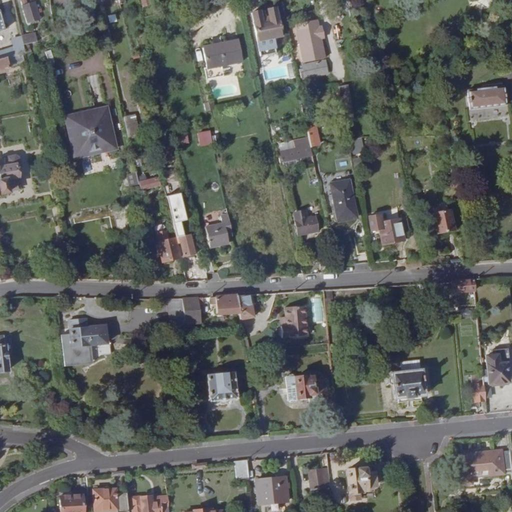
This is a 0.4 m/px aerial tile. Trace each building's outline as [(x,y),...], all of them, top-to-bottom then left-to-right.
[(27,4),(22,5),(21,5),(27,23),(40,19),(34,1),(27,4)] [(253,23),(257,42),(282,37),(278,18),(253,23)] [(22,36),(24,44),(37,41),(35,33),(22,36)] [(13,47),(15,55),(22,53),(25,52),(24,44),(22,36),(22,35),(11,39),(13,47)] [(222,66),(242,62),(238,40),(202,48),(207,69),(222,66)] [(5,50),(7,57),(15,55),(13,47),(5,50)] [(25,62),(22,53),(15,55),(7,57),(5,58),(8,67),(25,62)] [(0,71),(8,69),(8,67),(5,58),(0,59),(0,71)] [(300,73),(301,79),(327,74),(325,62),(303,66),(304,72),(300,73)] [(207,69),(204,69),(206,79),(224,75),(222,66),(207,69)] [(122,75),(127,96),(133,95),(128,74),(122,75)] [(342,105),(342,108),(351,106),(348,85),(338,87),(340,99),(342,105)] [(504,86),(467,90),(468,98),(465,98),(466,103),(468,103),(469,110),(506,106),(504,86)] [(146,117),(143,102),(137,103),(141,119),(146,117)] [(206,112),(216,110),(214,102),(204,104),(206,112)] [(353,113),(351,106),(342,108),(343,115),(353,113)] [(116,148),(107,107),(66,116),(75,157),(116,148)] [(354,120),(353,113),(343,115),(344,122),(354,120)] [(123,117),(128,139),(139,137),(134,114),(123,117)] [(305,122),(308,140),(318,138),(315,126),(313,126),(312,121),(305,122)] [(211,138),(209,130),(197,133),(199,140),(211,138)] [(187,135),(173,138),(175,146),(189,143),(187,135)] [(308,140),(310,148),(319,146),(318,138),(308,140)] [(350,145),(352,155),(364,152),(362,143),(350,145)] [(296,159),(303,158),(301,149),(282,153),(284,162),(296,159)] [(0,195),(8,194),(6,179),(18,177),(17,172),(20,171),(17,157),(14,155),(8,156),(6,160),(8,168),(0,169),(0,195)] [(297,165),(296,159),(284,162),(282,162),(283,168),(297,165)] [(138,182),(136,172),(126,174),(129,187),(138,185),(138,182)] [(447,189),(459,187),(456,175),(445,177),(447,189)] [(161,177),(163,188),(169,186),(166,176),(161,177)] [(6,179),(8,194),(21,192),(21,190),(18,177),(6,179)] [(138,185),(140,191),(160,186),(158,178),(138,182),(138,185)] [(337,222),(357,219),(350,180),(330,183),(337,222)] [(216,181),(212,182),(209,186),(211,191),(215,192),(219,191),(221,187),(220,183),(216,181)] [(165,196),(176,194),(174,185),(169,186),(163,188),(165,196)] [(165,196),(172,224),(179,222),(177,213),(180,212),(176,194),(165,196)] [(293,213),(297,235),(317,231),(317,228),(314,216),(306,218),(305,211),(293,213)] [(435,233),(454,230),(450,211),(440,213),(433,214),(432,214),(435,233)] [(377,213),(377,220),(396,218),(396,212),(377,213)] [(225,237),(232,235),(228,215),(221,217),(222,224),(204,228),(209,248),(226,244),(225,237)] [(380,245),(401,241),(398,220),(381,223),(382,230),(378,230),(380,245)] [(162,263),(180,258),(175,239),(169,240),(166,230),(154,233),(162,263)] [(178,237),(183,257),(194,255),(189,234),(178,237)] [(357,254),(368,253),(365,236),(354,238),(357,254)] [(473,280),(444,282),(445,301),(475,299),(473,280)] [(239,313),(237,295),(210,297),(210,305),(217,305),(217,315),(239,313)] [(249,295),(237,295),(239,313),(240,319),(253,317),(249,295)] [(194,298),(182,299),(184,325),(184,326),(197,324),(201,324),(199,306),(198,298),(194,298)] [(184,325),(182,299),(167,299),(170,326),(184,325)] [(281,338),(306,337),(304,307),(284,308),(285,317),(285,327),(280,327),(281,338)] [(476,316),(476,308),(459,310),(459,318),(476,316)] [(68,321),(70,347),(107,344),(105,325),(87,327),(86,320),(68,321)] [(285,348),(267,350),(269,364),(286,363),(285,348)] [(485,356),(488,385),(507,383),(505,363),(510,363),(509,351),(505,352),(504,348),(490,350),(490,356),(485,356)] [(401,372),(421,370),(420,360),(400,362),(401,372)] [(391,373),(394,399),(424,396),(421,370),(401,372),(391,373)] [(209,399),(211,402),(234,399),(236,396),(233,373),(218,374),(218,371),(213,371),(214,375),(206,376),(209,399)] [(296,399),(293,377),(293,376),(291,374),(287,374),(285,376),(288,400),(290,402),(293,402),(294,401),(296,400),(296,399)] [(315,394),(324,393),(323,379),(313,380),(313,376),(308,377),(308,376),(293,377),(296,399),(307,398),(307,397),(315,396),(315,394)] [(473,402),(484,401),(483,383),(471,384),(473,402)] [(479,475),(511,472),(510,452),(502,453),(502,452),(463,455),(464,463),(457,463),(453,464),(455,484),(475,482),(475,486),(480,485),(479,475)] [(248,478),(247,461),(234,462),(236,480),(248,478)] [(324,485),(330,485),(328,468),(322,469),(324,485)] [(309,487),(324,485),(322,469),(308,471),(309,487)] [(345,471),(348,493),(349,493),(359,492),(359,499),(362,498),(361,491),(366,490),(365,487),(375,486),(373,472),(371,473),(361,474),(361,469),(345,471)] [(287,502),(285,482),(277,482),(276,479),(256,481),(258,505),(287,502)] [(92,491),(93,511),(106,511),(118,511),(117,511),(127,511),(127,494),(116,495),(116,489),(92,491)] [(359,499),(359,492),(349,493),(349,500),(360,499),(359,499)] [(82,511),(82,497),(82,495),(59,497),(59,511),(82,511)] [(130,497),(131,511),(168,511),(167,496),(151,497),(151,496),(140,497),(140,496),(130,497)] [(244,511),(251,511),(250,498),(243,499),(244,511)]
